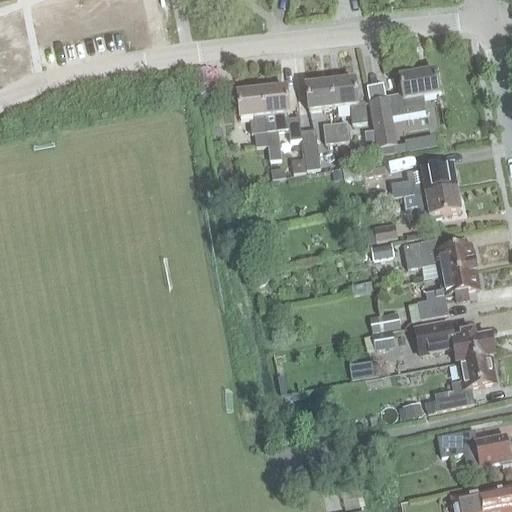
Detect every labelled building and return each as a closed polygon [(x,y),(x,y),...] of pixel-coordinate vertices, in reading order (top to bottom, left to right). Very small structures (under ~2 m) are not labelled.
[(410,78),(409,72),(398,74),(399,79),(397,79),(400,97),(386,100),(386,103),(368,106),(377,152),(395,148),(390,121),(425,115),(422,100),(438,97),(434,73),(410,78)] [(329,85),(332,111),(348,109),(350,128),(365,126),(363,107),(356,107),(353,82),(329,85)] [(332,111),(329,85),(304,88),(308,114),(332,111)] [(285,90),(261,93),(268,149),(269,164),(279,163),(276,134),(287,133),(289,145),(301,143),(299,121),(286,122),(286,117),(288,117),(285,90)] [(256,150),(268,149),(261,93),(236,96),(239,123),(253,121),(253,125),(250,126),(251,137),(254,137),(256,150)] [(346,126),(334,127),(336,147),(348,145),(346,126)] [(324,148),(336,147),(334,127),(322,129),(324,148)] [(314,133),(301,135),(304,162),(306,175),(319,173),(314,133)] [(366,146),(374,145),(373,134),(364,135),(366,146)] [(293,177),(306,175),(304,162),(291,164),(293,177)] [(382,165),(362,168),(364,181),(384,178),(382,165)] [(432,170),(424,172),(424,174),(420,175),(420,173),(410,175),(412,185),(390,189),(393,204),(403,202),(455,192),(451,169),(433,172),(432,170)] [(333,184),(344,183),(343,174),(332,175),(333,184)] [(460,215),(455,192),(403,202),(405,214),(417,212),(419,223),(433,220),(433,223),(442,221),(441,219),(460,215)] [(361,249),(397,243),(394,229),(359,235),(361,249)] [(435,268),(438,282),(474,275),(473,265),(475,265),(472,252),(470,253),(470,249),(443,254),(441,243),(419,247),(402,249),(407,273),(435,268)] [(373,264),(393,260),(391,248),(370,252),(373,264)] [(286,261),(286,258),(283,256),(280,256),(278,259),(278,262),(281,264),(284,264),(286,261)] [(264,287),(268,281),(267,274),(256,276),(258,289),(264,287)] [(478,293),(474,275),(438,282),(440,295),(424,298),(425,305),(416,307),(420,324),(429,323),(446,320),(443,302),(454,300),(455,306),(467,303),(465,296),(478,293)] [(352,299),(375,293),(373,285),(349,291),(352,299)] [(400,332),(397,316),(369,322),(372,338),(400,332)] [(489,360),(489,361),(493,360),(489,341),(474,343),(473,336),(460,338),(461,343),(452,345),(449,328),(413,335),(418,361),(453,354),(455,368),(458,367),(458,366),(489,360)] [(371,339),(374,354),(394,350),(391,335),(371,339)] [(494,388),(489,361),(489,360),(458,366),(458,367),(461,386),(450,388),(452,395),(433,399),(437,416),(473,408),(470,392),(494,388)] [(379,379),(376,365),(349,369),(351,384),(379,379)] [(405,422),(422,418),(419,407),(403,410),(405,422)] [(475,446),(472,434),(436,442),(440,461),(457,458),(460,473),(478,469),(479,471),(500,467),(500,469),(509,467),(509,465),(511,465),(507,447),(505,448),(504,440),(475,446)] [(342,504),(362,500),(360,488),(340,492),(342,504)] [(511,511),(511,492),(453,503),(454,511),(511,511)]
